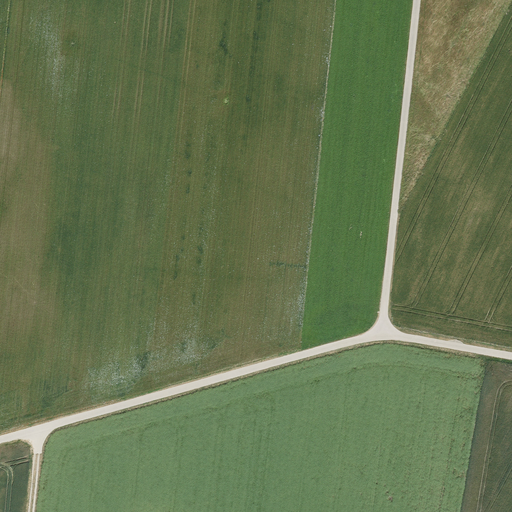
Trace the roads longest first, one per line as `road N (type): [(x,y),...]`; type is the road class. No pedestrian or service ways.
road 1 (unclassified): [(0,440),(383,334),(511,357)]
road 2 (track): [(417,0),(383,334)]
